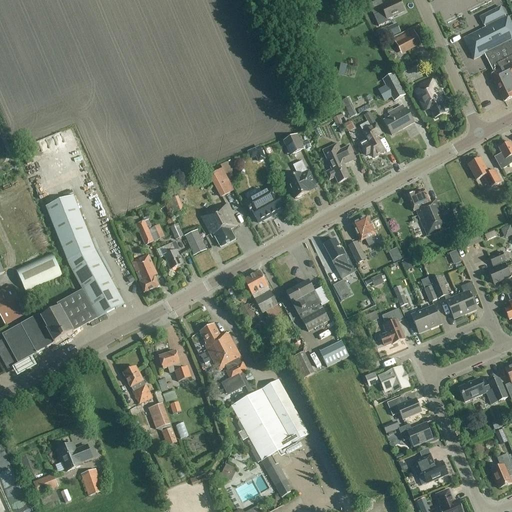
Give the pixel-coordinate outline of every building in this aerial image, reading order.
[(384,7),(380,0),(379,0),(368,5),(374,17),(383,13),(387,20),(405,12),(399,0),(384,7)] [(482,25),(484,28),(462,39),(473,61),(483,56),(490,68),(509,58),(511,65),(511,64),(511,27),(506,17),(505,17),(500,6),(478,17),(482,25)] [(375,32),(380,42),(391,37),(387,27),(375,32)] [(393,40),(401,55),(420,45),(412,30),(393,40)] [(490,76),(504,102),(511,98),(511,64),(511,65),(509,58),(490,68),(493,75),(490,76)] [(404,83),(420,76),(414,65),(398,72),(404,83)] [(381,81),(393,102),(404,96),(393,75),(381,81)] [(434,119),(449,112),(444,102),(443,102),(433,81),(420,87),(421,89),(415,92),(425,112),(430,110),(434,119)] [(342,101),(350,118),(356,115),(348,98),(342,101)] [(497,112),(494,104),(482,109),(485,117),(497,112)] [(392,136),(414,124),(406,110),(405,111),(402,107),(393,111),(396,116),(384,122),(392,136)] [(376,124),(369,113),(363,116),(370,127),(376,124)] [(345,116),(343,118),(342,118),(341,116),(332,120),(337,129),(338,128),(340,134),(344,132),(339,120),(341,119),(344,124),(348,122),(345,116)] [(325,140),(336,137),(332,122),(321,125),(325,140)] [(354,129),(351,122),(344,125),(348,132),(354,129)] [(359,144),(362,149),(366,157),(371,154),(373,158),(384,152),(378,141),(377,141),(375,138),(381,134),(375,124),(362,132),(366,140),(359,144)] [(45,187),(76,176),(64,141),(61,142),(58,132),(35,140),(42,160),(33,164),(36,173),(32,175),(37,189),(45,187)] [(307,142),(302,144),(301,145),(296,136),(282,143),(289,157),(305,150),(305,151),(309,149),(309,148),(310,148),(307,142)] [(511,146),(510,143),(499,149),(501,154),(494,158),(501,171),(509,167),(509,166),(511,164),(511,146)] [(338,185),(350,179),(343,164),(353,159),(351,153),(352,153),(349,148),(341,152),(338,145),(323,152),(332,171),(326,173),(330,181),(335,178),(338,185)] [(266,161),(260,148),(253,151),(258,164),(266,161)] [(494,170),(488,174),(480,160),(468,166),(475,180),(481,177),(488,190),(501,183),(494,170)] [(308,192),(316,188),(309,173),(307,173),(302,162),(294,166),(298,175),(285,181),(289,189),(290,188),(296,199),(309,193),(308,192)] [(209,176),(220,198),(233,191),(221,170),(209,176)] [(283,182),(278,170),(273,172),(278,184),(283,182)] [(263,177),(255,179),(258,190),(266,188),(263,177)] [(271,189),(246,203),(251,212),(258,224),(284,210),(277,196),(275,197),(271,189)] [(430,204),(425,192),(415,196),(414,194),(407,197),(414,213),(416,212),(425,230),(429,239),(452,228),(439,200),(430,204)] [(95,252),(73,197),(46,207),(70,266),(69,266),(99,320),(125,305),(95,252)] [(182,211),(177,198),(168,201),(173,214),(174,213),(181,230),(187,228),(181,211),(182,211)] [(237,216),(242,214),(238,203),(233,204),(237,216)] [(225,204),(216,209),(217,211),(202,219),(213,239),(215,237),(220,248),(235,241),(230,230),(236,227),(233,221),(234,221),(225,204)] [(367,219),(353,226),(361,242),(365,239),(369,246),(377,242),(373,235),(375,235),(367,219)] [(154,243),(144,222),(135,226),(145,247),(154,243)] [(183,237),(177,225),(169,229),(175,241),(183,237)] [(163,237),(159,226),(149,231),(153,242),(163,237)] [(500,230),(504,239),(511,235),(511,233),(509,227),(500,230)] [(199,235),(186,241),(194,257),(206,251),(199,235)] [(340,249),(335,240),(324,247),(332,262),(342,280),(355,273),(342,249),(340,249)] [(349,247),(357,265),(365,261),(357,243),(349,247)] [(176,252),(172,244),(154,252),(158,260),(163,257),(170,271),(183,265),(176,252)] [(460,261),(456,251),(446,255),(451,265),(460,261)] [(494,285),(510,278),(505,266),(507,266),(505,262),(505,261),(502,253),(489,259),(494,270),(488,273),(494,285)] [(62,276),(52,254),(15,270),(25,292),(62,276)] [(144,294),(159,287),(155,277),(157,276),(148,256),(131,264),(140,283),(139,284),(144,294)] [(410,261),(404,264),(407,272),(414,269),(410,261)] [(259,273),(244,281),(262,314),(266,312),(269,319),(280,313),(276,306),(277,306),(259,273)] [(384,284),(380,275),(370,279),(374,289),(384,284)] [(126,279),(130,285),(135,282),(131,276),(126,279)] [(430,281),(438,300),(448,296),(440,277),(430,281)] [(314,293),(308,282),(286,294),(292,304),(293,304),(308,332),(328,321),(313,293),(314,293)] [(351,297),(345,286),(343,282),(333,287),(342,302),(351,297)] [(464,295),(458,298),(465,315),(476,310),(472,301),(474,300),(476,296),(471,283),(461,288),(464,295)] [(26,314),(10,286),(0,291),(0,316),(5,326),(26,314)] [(398,301),(399,305),(400,308),(407,305),(399,287),(393,290),(398,301)] [(424,290),(429,303),(437,300),(431,287),(424,290)] [(46,311),(48,315),(42,318),(40,315),(3,336),(5,340),(0,342),(0,356),(8,370),(13,367),(32,357),(74,334),(97,320),(81,291),(58,304),(60,307),(53,312),(51,308),(46,311)] [(465,315),(458,298),(446,303),(453,320),(465,315)] [(486,305),(489,309),(495,305),(492,300),(486,305)] [(256,318),(248,304),(239,310),(246,323),(256,318)] [(434,308),(423,312),(430,330),(441,325),(434,308)] [(124,320),(129,317),(124,309),(119,312),(124,320)] [(383,326),(386,335),(381,337),(380,339),(384,346),(386,347),(392,344),(392,345),(405,340),(398,323),(404,321),(399,309),(382,316),(386,325),(383,326)] [(430,330),(423,312),(411,317),(418,334),(430,330)] [(231,381),(224,385),(229,394),(245,385),(250,394),(245,396),(246,399),(232,407),(253,446),(251,448),(253,451),(251,452),(258,464),(309,436),(279,381),(256,394),(245,373),(248,372),(242,363),(241,363),(239,360),(241,359),(227,334),(220,337),(214,325),(200,333),(206,345),(204,346),(218,371),(225,367),(227,371),(225,371),(231,381)] [(349,358),(341,343),(320,353),(327,368),(349,358)] [(182,370),(176,352),(159,358),(163,371),(168,369),(170,376),(175,374),(179,384),(192,379),(189,368),(182,370)] [(303,380),(314,375),(304,353),(292,358),(303,380)] [(16,373),(18,377),(37,366),(35,363),(32,357),(13,367),(16,373)] [(136,368),(123,375),(130,389),(131,388),(133,392),(132,392),(139,405),(152,398),(145,385),(143,382),(143,381),(136,368)] [(403,376),(400,369),(380,378),(386,392),(393,389),(394,393),(408,388),(405,381),(407,380),(405,375),(403,376)] [(213,377),(215,383),(222,381),(220,375),(213,377)] [(365,379),(368,388),(378,384),(374,375),(365,379)] [(483,388),(479,380),(458,389),(465,403),(485,395),(490,406),(507,398),(499,380),(489,384),(490,386),(483,388)] [(162,397),(165,404),(176,400),(173,392),(162,397)] [(421,413),(416,401),(408,404),(404,396),(386,404),(392,417),(399,414),(402,421),(421,413)] [(169,406),(172,415),(180,412),(178,403),(169,406)] [(169,425),(162,405),(147,410),(155,430),(169,425)] [(388,418),(383,405),(376,408),(381,421),(388,418)] [(502,428),(499,421),(490,425),(492,431),(502,428)] [(432,440),(426,424),(412,430),(409,425),(398,430),(401,435),(407,433),(414,447),(432,440)] [(176,444),(171,430),(161,433),(167,447),(176,444)] [(193,454),(206,449),(200,431),(186,437),(193,454)] [(491,438),(496,447),(502,444),(497,435),(491,438)] [(68,472),(82,467),(81,464),(92,459),(87,447),(76,451),(74,445),(60,450),(68,472)] [(411,463),(416,474),(417,478),(423,475),(427,485),(448,476),(442,462),(432,467),(431,463),(433,462),(430,455),(411,463)] [(511,476),(511,465),(507,455),(497,459),(500,467),(491,471),(499,490),(511,484),(509,478),(511,476)] [(225,465),(221,473),(220,477),(230,482),(236,470),(225,465)] [(265,471),(274,488),(286,481),(277,465),(265,471)] [(82,475),(90,497),(104,492),(96,470),(82,475)] [(53,475),(33,483),(38,495),(58,487),(53,475)] [(205,475),(190,480),(192,487),(207,481),(205,475)] [(57,493),(61,504),(68,502),(64,491),(57,493)] [(439,510),(439,511),(462,511),(458,501),(453,504),(451,501),(453,501),(448,491),(436,496),(441,509),(439,510)] [(272,505),(276,506),(279,504),(280,500),(278,497),(275,496),(271,498),(270,501),(272,505)] [(426,507),(423,500),(416,502),(419,510),(426,507)]
